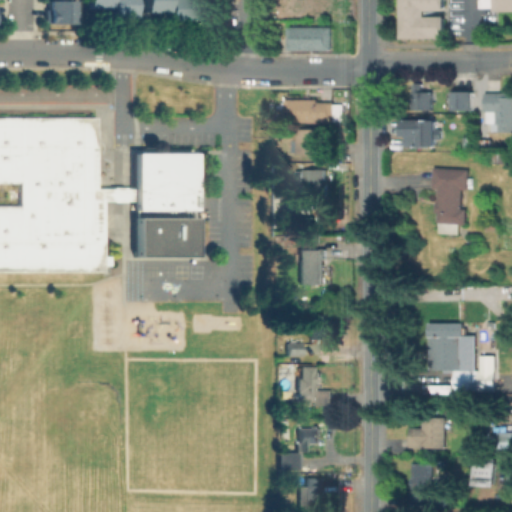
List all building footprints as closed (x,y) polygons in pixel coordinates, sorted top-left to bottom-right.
[(44,22),(41,22),(41,9),(44,9),(44,0),(71,0),(71,23),(44,23),(44,22)] [(134,0),(134,14),(110,15),(110,7),(87,7),(87,0),(134,0)] [(191,0),(191,19),(168,19),(168,9),(144,9),(144,0),(191,0)] [(400,0),(444,0),(444,9),(425,9),(425,16),(444,15),(444,37),(400,37),(400,0)] [(494,0),(511,0),(511,10),(494,10),(494,0)] [(332,28),(332,51),(291,50),(291,28),(332,28)] [(422,82),(423,91),(431,91),(431,108),(413,108),(413,90),(415,90),(414,82),(422,82)] [(456,109),(456,92),(475,92),(475,109),(456,109)] [(511,92),(511,130),(492,130),(492,122),(496,122),(496,110),(486,110),(486,92),(511,92)] [(319,99),(319,102),(334,102),(334,122),(287,121),(287,99),(319,99)] [(0,116),(97,117),(96,188),(101,188),(101,272),(0,271),(0,116)] [(439,136),(439,147),(417,147),(417,136),(404,136),(404,121),(439,121),(439,136)] [(333,141),(333,152),(300,153),(299,128),(333,128),(333,141)] [(468,151),(468,140),(478,140),(477,151),(468,151)] [(510,147),(510,162),(491,162),(491,147),(510,147)] [(129,152),(189,152),(190,209),(130,209),(129,152)] [(469,182),(469,188),(464,188),(463,207),(467,208),(466,223),(460,223),(460,232),(440,231),(440,221),(439,221),(439,211),(436,210),(437,203),(440,203),(441,187),(434,186),(435,166),(470,168),(469,182)] [(323,168),(323,182),(327,182),(327,197),(297,198),(297,184),(305,184),(304,168),(323,168)] [(130,216),(189,217),(189,256),(130,255),(130,216)] [(326,259),(326,283),(299,283),(299,250),(326,250),(326,259)] [(498,301),(498,312),(488,312),(489,301),(498,301)] [(330,337),(330,338),(308,338),(307,315),(332,314),(332,329),(330,329),(330,337)] [(478,363),(478,368),(481,368),(481,355),(497,355),(497,390),(456,390),(455,368),(432,368),(432,322),(465,322),(465,352),(478,352),(478,363)] [(301,340),(301,354),(285,354),(285,340),(301,340)] [(318,384),(318,396),(306,396),(306,402),(298,402),(299,368),(310,368),(310,371),(318,372),(318,384)] [(331,392),(331,414),(309,413),(309,406),(320,406),(320,392),(331,392)] [(448,416),(447,446),(413,445),(413,426),(425,427),(425,416),(448,416)] [(319,440),(319,442),(298,442),(298,426),(319,426),(319,440)] [(511,429),(511,449),(500,449),(501,429),(511,429)] [(296,462),(296,464),(277,464),(278,450),(297,451),(296,462)] [(447,505),(431,506),(431,503),(414,503),(413,462),(435,462),(436,479),(447,479),(447,505)] [(497,462),(497,485),(476,485),(476,462),(497,462)] [(325,491),(328,491),(328,511),(304,511),(304,477),(325,476),(325,491)]
